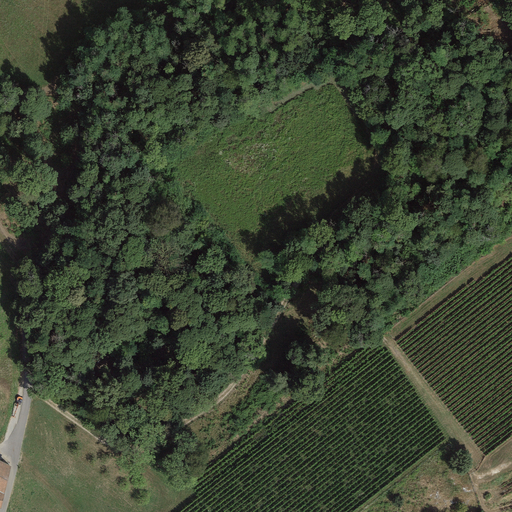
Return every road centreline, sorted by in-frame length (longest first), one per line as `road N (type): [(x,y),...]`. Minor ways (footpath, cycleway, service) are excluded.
road 1 (track): [(476,460),(326,270),(292,287),(249,362),(214,402),(142,447),(117,447),(27,384)]
road 2 (unclassified): [(14,459),(35,256),(56,234),(88,134),(180,23),(184,0)]
